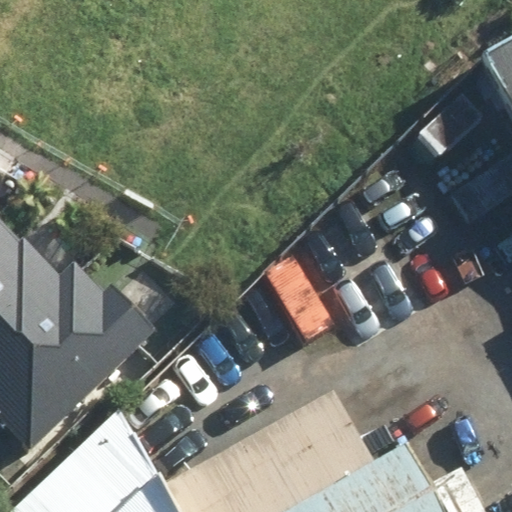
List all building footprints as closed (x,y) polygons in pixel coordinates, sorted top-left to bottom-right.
[(511,41),(480,59),(511,117),(511,41)] [(360,217),(290,258),(344,351),(414,310),(360,217)] [(0,346),(56,293),(0,234),(0,346)] [(66,284),(56,293),(0,346),(0,439),(22,463),(144,347),(103,304),(94,313),(66,284)] [(434,511),(403,452),(285,511),(434,511)]
